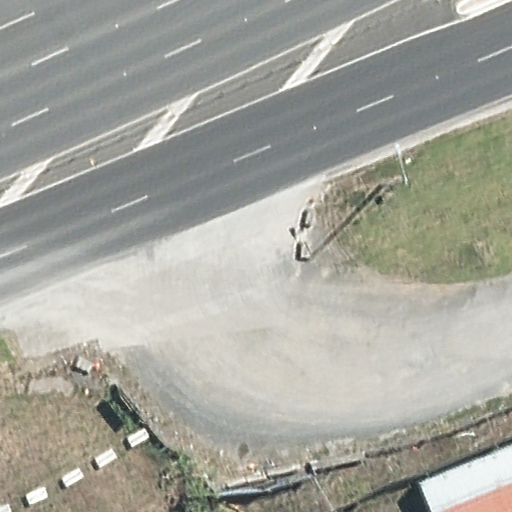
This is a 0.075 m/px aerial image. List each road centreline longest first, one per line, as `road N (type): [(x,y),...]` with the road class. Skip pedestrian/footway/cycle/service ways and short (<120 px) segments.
road 1 (trunk): [(511,24),(0,229)]
road 2 (trunk): [(0,57),(128,0)]
